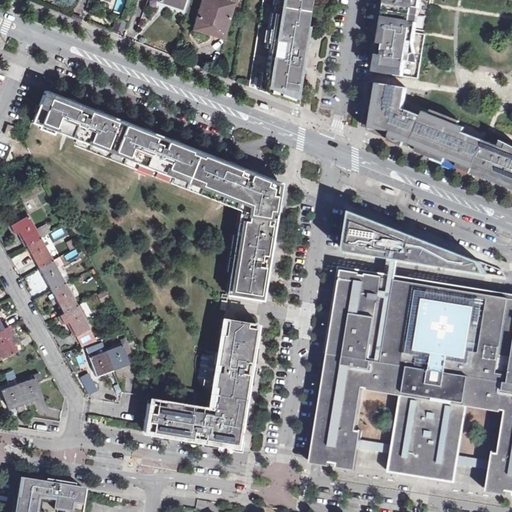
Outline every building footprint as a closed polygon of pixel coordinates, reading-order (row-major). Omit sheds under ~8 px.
[(207,26),(224,31),(232,3),(220,0),(202,0),(193,30),(205,33),(207,26)] [(262,0),(262,5),(311,13),(313,0),(262,0)] [(511,0),(385,0),(374,73),(401,77),(403,63),(404,55),(410,56),(416,24),(409,23),(412,9),(418,10),(420,0),(511,0)] [(248,87),(295,106),(311,13),(262,5),(248,87)] [(116,20),(112,30),(121,33),(125,23),(116,20)] [(222,38),(224,31),(207,26),(205,33),(222,38)] [(372,83),(365,128),(387,132),(395,133),(396,130),(410,135),(406,144),(414,147),(412,150),(511,189),(511,154),(511,156),(453,132),(426,121),(416,116),(416,115),(416,113),(414,111),(410,111),(409,113),(401,110),(402,106),(401,106),(399,98),(396,93),(392,89),(386,86),(372,83)] [(243,205),(228,295),(229,295),(260,300),(278,184),(44,93),(33,123),(243,205)] [(429,112),(426,121),(453,132),(457,124),(429,112)] [(14,127),(8,125),(5,134),(10,136),(14,127)] [(395,133),(387,132),(386,136),(400,142),(398,145),(412,150),(414,147),(406,144),(410,135),(396,130),(395,133)] [(511,272),(353,210),(323,397),(333,399),(324,454),(314,452),(313,458),(511,490),(511,272)] [(19,232),(26,246),(40,238),(50,232),(45,224),(35,229),(28,215),(10,225),(15,234),(19,232)] [(50,233),(53,241),(65,237),(62,229),(50,233)] [(26,246),(38,268),(53,260),(40,238),(26,246)] [(43,276),(51,290),(65,283),(70,280),(66,273),(67,273),(62,265),(57,268),(53,260),(38,268),(40,270),(36,273),(39,278),(43,276)] [(55,299),(63,313),(77,305),(65,283),(51,290),(52,293),(48,295),(51,301),(55,299)] [(105,290),(96,295),(100,303),(109,298),(105,290)] [(77,305),(63,313),(59,315),(64,324),(68,322),(76,335),(90,328),(77,305)] [(207,396),(246,402),(258,326),(219,319),(207,396)] [(11,324),(4,328),(0,329),(0,354),(2,359),(16,351),(8,337),(15,333),(11,324)] [(96,340),(90,328),(76,335),(81,345),(96,340)] [(8,337),(16,351),(23,347),(15,333),(8,337)] [(120,340),(121,342),(125,353),(129,351),(125,338),(120,340)] [(129,364),(125,353),(121,342),(105,347),(113,369),(129,364)] [(113,369),(105,347),(88,353),(96,376),(113,369)] [(31,379),(17,384),(24,403),(41,397),(36,383),(41,381),(39,373),(30,376),(31,379)] [(89,379),(83,382),(89,393),(94,391),(89,379)] [(9,409),(24,403),(17,384),(2,391),(9,409)] [(246,402),(207,396),(205,408),(147,399),(142,431),(235,447),(246,402)] [(333,399),(323,397),(314,452),(324,454),(333,399)] [(84,511),(88,493),(27,483),(26,489),(23,488),(21,502),(18,501),(16,511),(38,511),(41,499),(59,502),(57,511),(59,511),(84,511)]
